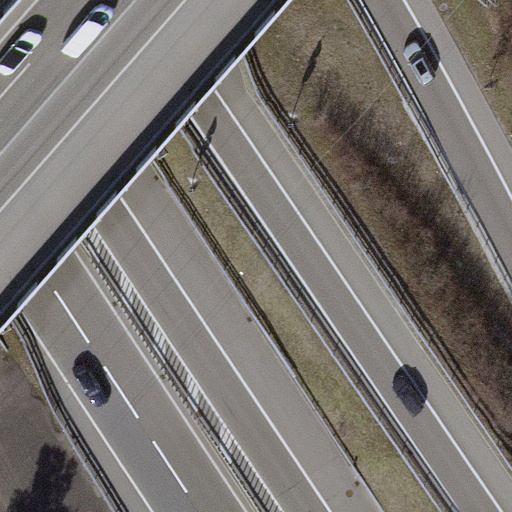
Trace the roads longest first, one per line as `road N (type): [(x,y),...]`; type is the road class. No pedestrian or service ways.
road 1 (motorway): [(482,511),(137,0)]
road 2 (motorway): [(307,511),(0,43)]
road 3 (motorway): [(0,202),(202,511)]
road 4 (motorway): [(511,238),(384,0)]
road 5 (motorway): [(0,128),(113,0)]
